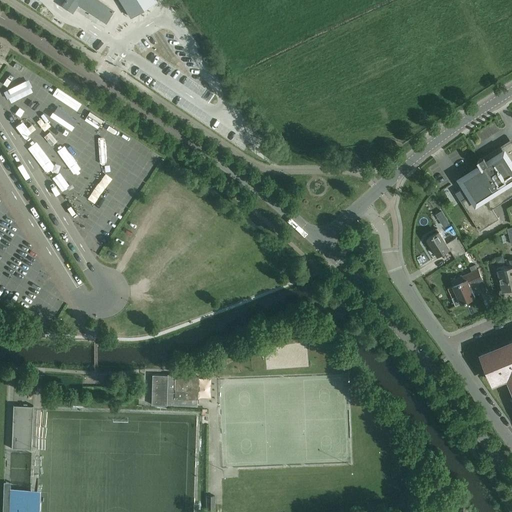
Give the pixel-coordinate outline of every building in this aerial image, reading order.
[(66,0),(63,6),(72,12),(77,3),(106,22),(113,11),(96,0),(66,0)] [(481,158),(479,159),(478,160),(482,166),(482,167),(503,201),(504,200),(504,201),(505,201),(504,200),(511,195),(511,144),(508,146),(508,147),(487,161),(484,157),(482,159),(481,158)] [(503,201),(482,167),(462,179),(468,188),(458,194),(456,192),(480,231),(499,218),(492,207),(503,201)] [(432,247),(438,256),(449,249),(455,258),(465,252),(456,237),(446,243),(439,232),(427,239),(428,240),(426,242),(430,248),(432,247)] [(503,290),(511,287),(511,260),(510,261),(511,266),(511,267),(498,271),(503,290)] [(472,272),(458,278),(451,281),(453,286),(458,296),(461,302),(461,303),(465,301),(466,302),(474,299),(473,298),(475,297),(470,285),(482,280),(478,269),(477,269),(475,264),(469,267),(472,272)] [(511,344),(484,356),(495,383),(510,377),(511,381),(511,344)] [(175,378),(171,378),(168,378),(168,375),(152,375),(151,405),(167,405),(174,405),(175,405),(197,406),(197,399),(198,376),(175,376),(175,378)] [(31,449),(33,405),(32,405),(32,406),(14,405),(14,404),(13,404),(11,449),(12,449),(12,448),(31,449)] [(36,511),(37,495),(28,495),(28,490),(10,489),(8,511),(36,511)] [(214,510),(215,496),(206,495),(206,510),(214,510)]
